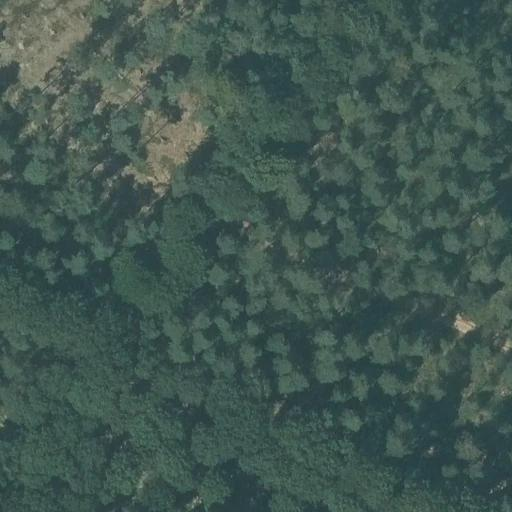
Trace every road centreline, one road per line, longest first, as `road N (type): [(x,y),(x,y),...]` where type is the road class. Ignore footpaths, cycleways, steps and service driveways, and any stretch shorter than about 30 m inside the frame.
road 1 (track): [(0,467),(199,210),(343,0)]
road 2 (track): [(199,210),(511,348)]
